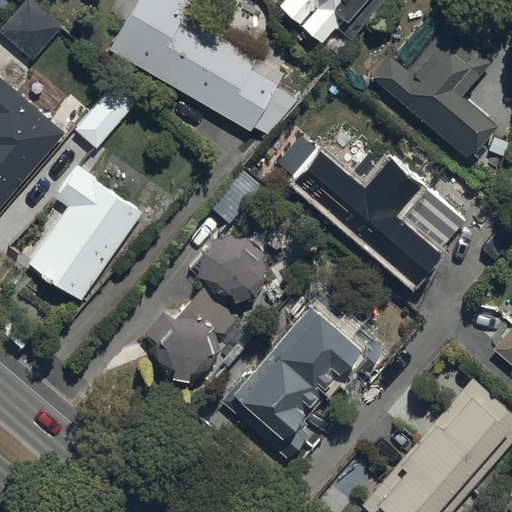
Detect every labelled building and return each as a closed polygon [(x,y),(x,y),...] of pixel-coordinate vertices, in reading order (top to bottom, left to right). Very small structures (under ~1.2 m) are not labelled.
[(29,0),(22,0),(0,26),(0,29),(33,58),(60,26),(29,0)] [(254,126),(268,134),(300,100),(277,86),(287,69),(187,11),(193,0),(115,0),(103,22),(117,30),(108,46),(252,130),(254,126)] [(281,0),(278,4),(320,41),(333,27),(349,40),(384,0),(281,0)] [(390,53),(371,75),(465,156),(495,121),(461,92),(490,58),(447,21),(406,67),(390,53)] [(0,209),(67,130),(0,74),(0,209)] [(118,77),(74,127),(96,147),(140,96),(118,77)] [(301,137),(273,168),(289,181),(294,175),(339,216),(330,226),(362,254),(371,244),(413,281),(468,221),(389,151),(381,161),(369,150),(350,171),(321,146),(317,151),(301,137)] [(67,201),(27,260),(84,298),(143,210),(95,178),(97,176),(77,163),(57,195),(67,201)] [(240,171),(210,204),(229,221),(259,188),(240,171)] [(153,348),(153,351),(153,354),(154,356),(155,359),(156,362),(157,364),(158,366),(160,369),(162,371),(164,373),(166,374),(168,376),(171,377),(173,378),(176,379),(179,380),(181,380),(184,380),(187,380),(190,380),(193,379),(195,379),(198,378),(200,376),(203,375),(205,373),(207,371),(209,369),(211,367),(212,365),(214,362),(215,360),(215,357),(216,354),(217,352),(217,349),(217,346),(216,343),(216,341),(215,338),(214,335),(213,334),(218,330),(222,334),(240,316),(227,302),(230,299),(232,299),(235,299),(238,298),(241,297),(243,297),(246,295),(249,294),(251,293),(253,291),(255,289),(257,287),(259,285),(260,282),(262,280),(263,277),(264,274),(264,271),(265,269),(265,266),(264,263),(264,260),(263,257),(263,255),(261,252),(260,249),(259,247),(257,245),(255,243),(253,241),(250,239),(246,236),(243,235),(240,234),(237,234),(235,233),(232,233),(229,234),(226,234),(223,235),(221,235),(218,237),(215,238),(213,240),(211,241),(209,243),(207,245),(205,248),(204,250),(202,253),(201,255),(200,258),(200,261),(199,263),(199,266),(200,269),(200,272),(201,275),(201,277),(203,280),(204,283),(205,285),(206,285),(174,318),(164,308),(144,329),(156,339),(154,342),(153,343),(153,345),(153,348)] [(384,346),(318,288),(219,401),(285,459),(306,434),(301,429),(307,422),(302,418),(350,362),(362,372),(384,346)] [(511,320),(490,347),(511,365),(511,320)] [(511,410),(473,376),(360,503),(370,511),(447,511),(511,439),(511,410)]
